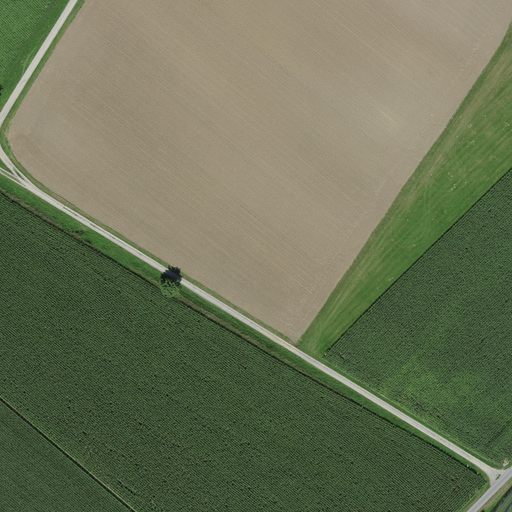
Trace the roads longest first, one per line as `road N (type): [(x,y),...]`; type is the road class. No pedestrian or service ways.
road 1 (track): [(0,170),(503,479)]
road 2 (track): [(0,121),(75,0)]
